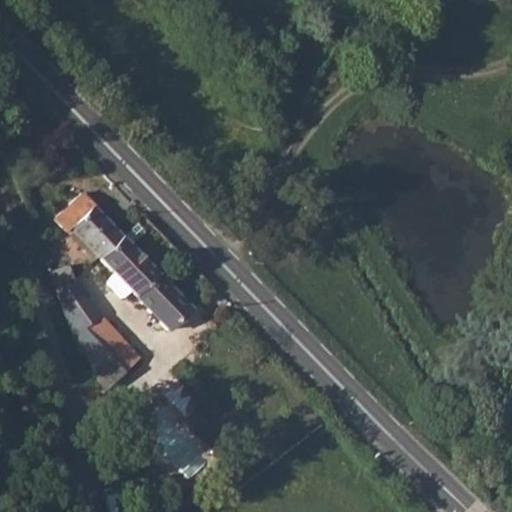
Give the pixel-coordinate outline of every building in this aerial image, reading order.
[(54,221),(66,233),(70,228),(99,258),(121,236),(81,195),(54,221)] [(70,228),(66,233),(94,262),(99,258),(70,228)] [(121,236),(99,258),(114,274),(130,290),(167,330),(190,307),(121,236)] [(67,266),(49,273),(57,295),(75,281),(67,266)] [(130,290),(114,274),(106,282),(122,299),(130,290)] [(75,281),(57,295),(64,312),(89,300),(76,279),(75,281)] [(89,300),(64,312),(72,333),(79,355),(83,352),(90,349),(116,377),(122,372),(138,357),(98,314),(89,300)] [(83,352),(97,395),(116,377),(90,349),(83,352)]
